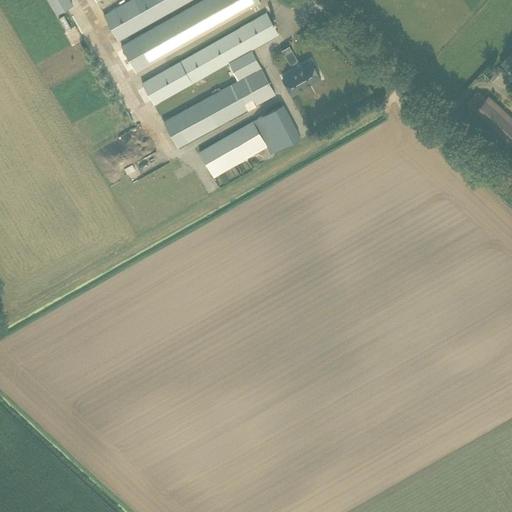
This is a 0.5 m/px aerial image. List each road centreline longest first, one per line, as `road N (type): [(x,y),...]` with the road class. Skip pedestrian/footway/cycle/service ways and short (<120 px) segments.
road 1 (track): [(0,322),(410,89)]
road 2 (unclassified): [(511,183),(314,0)]
